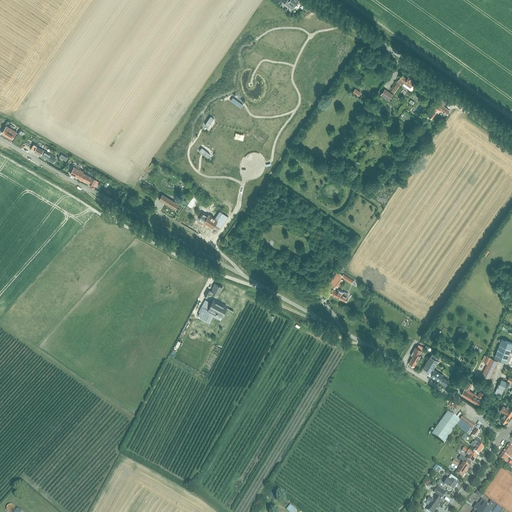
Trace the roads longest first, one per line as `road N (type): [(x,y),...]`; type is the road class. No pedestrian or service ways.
road 1 (unclassified): [(243,275),(0,138)]
road 2 (unclassified): [(511,136),(322,0)]
road 3 (residential): [(501,438),(454,397),(350,336)]
road 4 (unclassified): [(259,284),(211,275),(120,223)]
